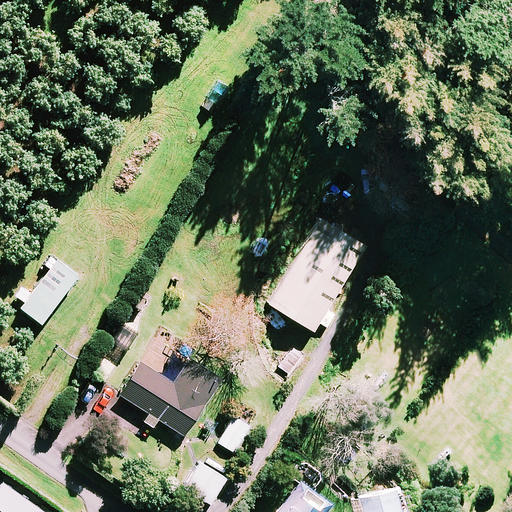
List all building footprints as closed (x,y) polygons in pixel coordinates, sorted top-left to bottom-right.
[(363,247),(320,220),(268,306),(311,333),(363,247)] [(78,277),(52,256),(39,273),(45,277),(20,309),(42,325),(78,277)] [(136,333),(125,327),(113,349),(123,356),(136,333)] [(182,342),(161,329),(119,396),(148,414),(143,422),(153,429),(158,421),(182,436),(217,379),(175,353),(182,342)] [(306,355),(293,345),(277,366),(290,376),(306,355)] [(249,424),(234,416),(218,444),(233,452),(249,424)] [(224,479),(199,464),(183,489),(209,505),(224,479)] [(322,511),(326,506),(294,482),(272,511),(322,511)] [(42,511),(4,484),(0,490),(0,511),(42,511)] [(400,511),(396,490),(351,500),(354,511),(400,511)]
